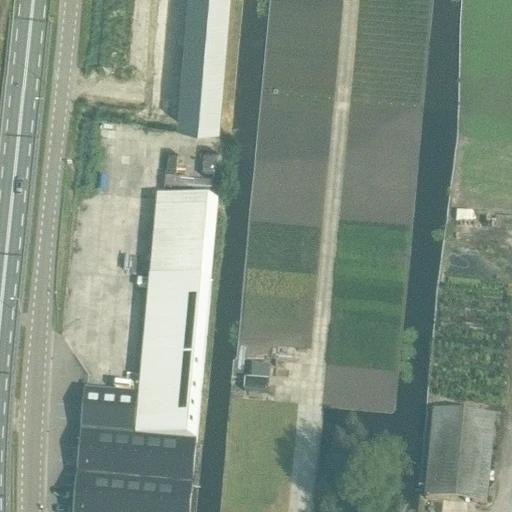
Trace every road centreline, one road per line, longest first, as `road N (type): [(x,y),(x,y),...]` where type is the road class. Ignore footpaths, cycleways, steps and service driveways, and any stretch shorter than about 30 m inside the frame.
road 1 (unclassified): [(29,511),(71,0)]
road 2 (primary): [(0,329),(32,0)]
